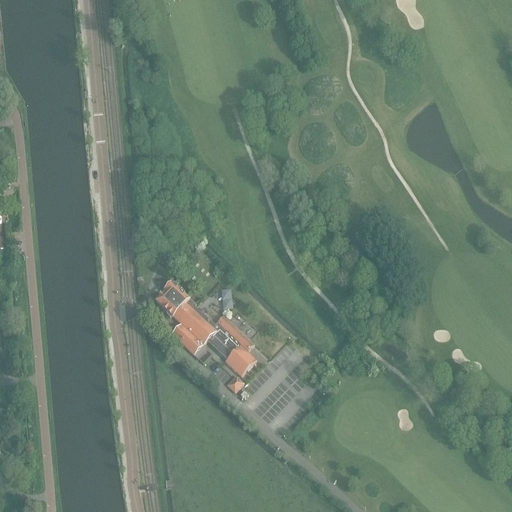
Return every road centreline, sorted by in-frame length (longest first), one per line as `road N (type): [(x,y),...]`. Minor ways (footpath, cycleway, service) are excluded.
road 1 (unclassified): [(137,511),(87,0)]
road 2 (unclassified): [(50,511),(23,175),(15,110),(0,84)]
